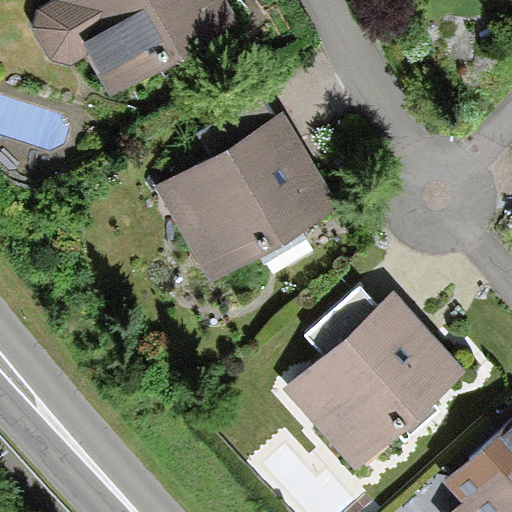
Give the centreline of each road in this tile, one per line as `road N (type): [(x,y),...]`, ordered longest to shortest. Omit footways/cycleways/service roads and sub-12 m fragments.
road 1 (residential): [(444,195),(314,0)]
road 2 (secondary): [(136,511),(0,348)]
